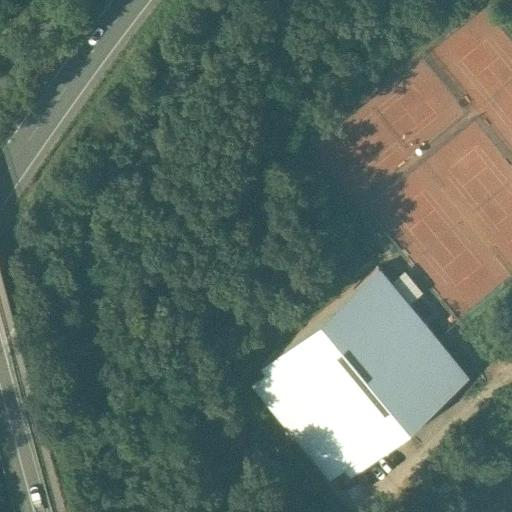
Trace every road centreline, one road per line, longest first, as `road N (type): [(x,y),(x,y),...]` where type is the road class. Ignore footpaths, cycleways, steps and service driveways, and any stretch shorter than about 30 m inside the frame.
road 1 (primary): [(138,0),(0,189)]
road 2 (secondary): [(33,511),(0,390)]
